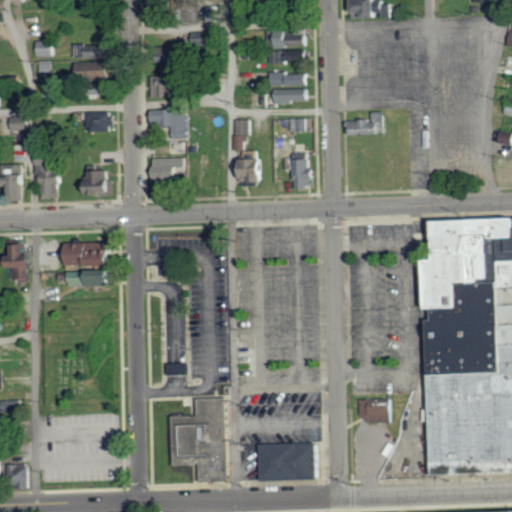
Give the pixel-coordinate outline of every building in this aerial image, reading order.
[(354,0),(355,18),(394,17),(394,5),(383,5),(382,0),(354,0)] [(169,23),(168,2),(153,2),(154,23),(169,23)] [(208,6),(209,22),(224,21),(223,6),(208,6)] [(314,30),(271,29),(271,49),(279,49),(278,62),(313,63),(314,30)] [(197,46),(178,45),(178,65),(197,65),(198,45),(212,46),(213,32),(197,32),(197,46)] [(38,57),(58,56),(57,41),(37,41),(38,57)] [(77,58),(114,57),(114,44),(77,45),(77,58)] [(113,62),(81,63),(81,81),(114,80),(113,62)] [(315,72),(276,73),(276,85),(315,85),(315,72)] [(157,97),(172,98),(172,92),(195,92),(195,75),(157,73),(157,97)] [(315,102),(315,88),(280,89),(281,102),(315,102)] [(176,139),(192,138),(192,114),(184,115),(183,109),(156,110),(156,127),(175,126),(176,139)] [(389,134),(388,111),(374,112),(374,120),(351,120),(351,135),(389,134)] [(115,112),(91,113),(92,131),(116,130),(115,112)] [(238,150),(249,150),(250,134),(254,134),(254,120),(239,119),(238,150)] [(186,158),(156,157),(156,178),(163,178),(163,189),(185,189),(186,158)] [(63,197),(63,183),(67,183),(67,164),(55,164),(55,159),(44,159),(45,197),(63,197)] [(249,182),(269,183),(271,160),(251,159),(249,182)] [(315,159),(300,160),(301,189),(315,189),(314,177),(315,177),(315,159)] [(5,187),(10,187),(10,200),(29,200),(29,165),(4,165),(5,187)] [(96,174),(97,194),(119,194),(118,173),(96,174)] [(511,475),(433,478),(427,319),(435,319),(435,306),(426,306),(425,257),(435,256),(434,217),(511,214),(511,475)] [(68,266),(116,265),(116,242),(68,243),(68,266)] [(41,275),(42,261),(33,261),(34,245),(20,244),(20,256),(10,255),(10,274),(41,275)] [(73,286),(117,286),(117,269),(73,269),(73,286)] [(168,375),(168,364),(188,363),(189,375),(168,375)] [(200,481),(199,462),(174,463),(173,415),(200,414),(199,398),(229,397),(230,480),(200,481)] [(370,422),(362,415),(362,400),(392,400),(392,422),(370,422)] [(261,479),(260,443),(316,442),(317,478),(261,479)]
